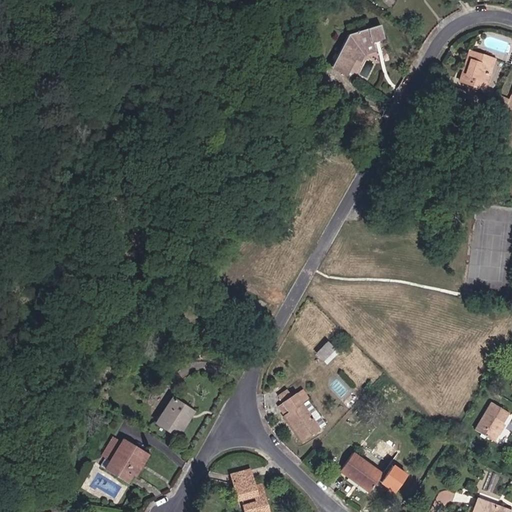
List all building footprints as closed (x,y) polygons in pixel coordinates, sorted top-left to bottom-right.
[(358,48),(371,44),(371,42),(384,37),(380,25),(348,34),(330,67),(345,74),(353,58),(358,48)] [(364,54),(373,51),(371,44),(358,48),(353,58),(360,61),(364,54)] [(483,80),(491,58),(469,51),(466,59),(469,60),(465,74),(462,73),(459,81),(484,89),(487,81),(483,80)] [(487,81),(494,59),(491,58),(483,80),(487,81)] [(466,92),(456,88),(450,106),(460,110),(466,92)] [(501,115),(508,99),(500,95),(494,111),(501,115)] [(511,119),(511,95),(510,95),(508,99),(501,115),(511,119)] [(495,103),(486,99),(481,112),(489,116),(495,103)] [(479,136),(482,127),(476,125),(472,133),(479,136)] [(324,360),(334,349),(327,342),(317,353),(324,360)] [(283,402),(291,397),(286,390),(278,395),(283,402)] [(325,424),(301,390),(291,397),(283,402),(282,403),(288,412),(284,415),(302,441),(320,429),(320,428),(325,424)] [(184,420),(191,409),(172,397),(156,423),(177,437),(187,422),(184,420)] [(498,435),(505,424),(502,423),(509,413),(491,402),(474,430),(493,442),(497,435),(498,435)] [(288,412),(282,403),(278,406),(284,415),(288,412)] [(187,422),(194,411),(191,409),(184,420),(187,422)] [(121,442),(113,437),(102,455),(106,458),(110,460),(121,442)] [(110,460),(106,458),(101,466),(116,475),(120,467),(132,475),(146,452),(123,439),(121,442),(110,460)] [(132,475),(120,467),(116,475),(129,483),(133,475),(135,477),(149,454),(146,452),(132,475)] [(369,492),(382,474),(352,453),(340,471),(369,492)] [(409,475),(395,466),(383,483),(396,493),(409,475)] [(255,502),(253,495),(256,494),(254,486),(251,477),(248,478),(246,470),(230,475),(237,500),(241,498),(243,505),(242,505),(243,511),(267,511),(264,499),(255,502)] [(264,499),(260,485),(254,486),(256,494),(253,495),(255,502),(264,499)] [(509,511),(510,511),(477,499),(472,511),(509,511)]
